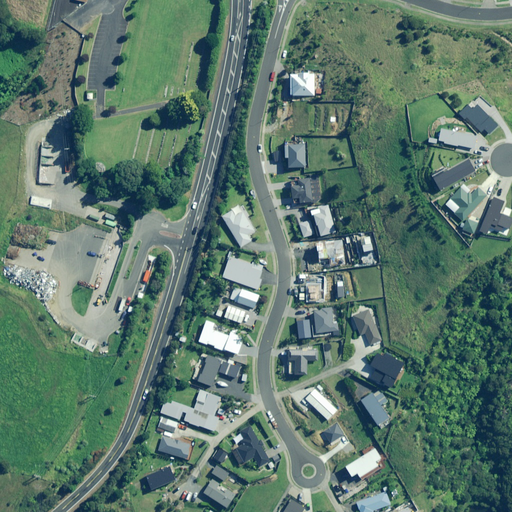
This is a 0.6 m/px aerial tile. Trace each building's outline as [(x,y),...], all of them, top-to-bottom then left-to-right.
[(306,167),(305,145),(287,145),(288,167),(306,167)] [(283,161),(282,151),(275,151),(276,162),(283,161)] [(457,208),(452,214),(461,223),(488,196),(477,185),(470,193),(463,186),(449,200),(457,208)] [(243,212),(235,216),(232,211),(222,217),(240,247),(251,241),(248,235),(254,231),(243,212)] [(473,233),(477,224),(468,220),(464,229),(473,233)] [(259,279),(263,268),(230,256),(223,277),(258,290),(262,280),(259,279)] [(323,299),(332,299),(333,280),(322,280),(322,290),(323,290),(323,299)] [(255,309),(259,296),(242,290),(234,313),(244,317),(248,306),(255,309)] [(337,324),(333,325),(331,309),(313,311),(316,334),(338,331),(337,324)] [(369,346),(381,340),(368,310),(352,317),(360,336),(364,334),(369,346)] [(207,321),(199,342),(207,345),(208,343),(215,346),(214,347),(224,351),(224,349),(238,354),(244,338),(231,333),(230,336),(212,330),(215,324),(207,321)] [(317,351),(289,350),(288,374),(307,375),(307,361),(317,361),(317,351)] [(202,374),(200,374),(197,381),(212,386),(217,372),(229,376),(229,379),(235,381),(240,367),(207,355),(204,362),(206,363),(202,374)] [(338,410),(316,389),(306,399),(328,420),(338,410)] [(200,390),(195,405),(189,407),(165,399),(160,413),(214,431),(219,417),(215,416),(221,397),(200,390)] [(387,402),(380,391),(374,396),(372,393),(360,401),(377,425),(389,417),(381,406),(387,402)] [(178,423),(162,416),(158,427),(174,433),(178,423)] [(237,449),(245,463),(255,458),(259,466),(270,461),(251,425),(240,431),(244,438),(240,441),(243,446),(237,449)] [(192,444),(162,435),(158,451),(188,460),(192,444)] [(228,453),(221,448),(214,459),(221,464),(228,453)] [(346,467),(352,477),(357,473),(360,478),(378,467),(376,462),(381,459),(375,449),(346,467)] [(177,481),(171,466),(145,478),(151,492),(177,481)] [(356,503),(359,511),(372,511),(390,504),(385,491),(356,503)] [(394,508),(409,500),(406,495),(391,503),(394,508)] [(291,500),(283,511),(302,511),(304,509),(291,500)]
